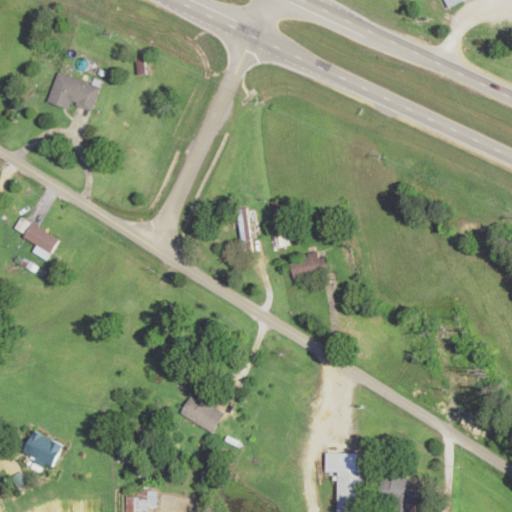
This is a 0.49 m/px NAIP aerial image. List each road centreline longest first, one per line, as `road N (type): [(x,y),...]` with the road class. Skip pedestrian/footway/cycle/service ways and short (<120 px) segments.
road 1 (residential): [(511,471),(0,152)]
road 2 (trunk): [(173,0),(511,157)]
road 3 (residential): [(153,246),(262,0)]
road 4 (trunk): [(511,98),(301,0)]
